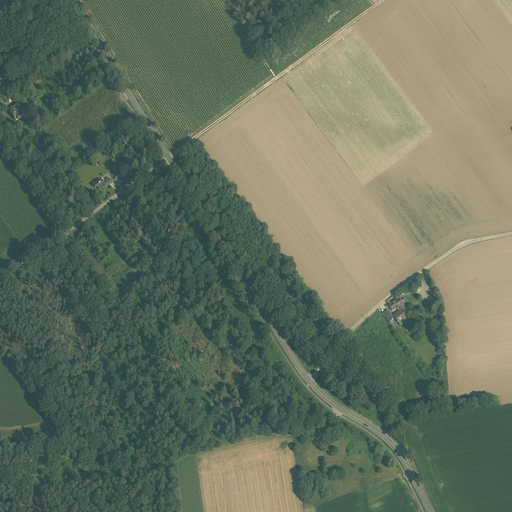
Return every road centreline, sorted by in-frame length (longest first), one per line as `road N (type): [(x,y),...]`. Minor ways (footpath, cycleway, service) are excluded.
road 1 (secondary): [(310,383),(169,160)]
road 2 (residential): [(511,234),(459,246),(387,297),(310,383)]
road 3 (track): [(169,160),(371,7)]
road 4 (residential): [(169,160),(0,279)]
road 5 (secondary): [(169,160),(70,0)]
road 6 (secondary): [(429,511),(395,449),(310,383)]
